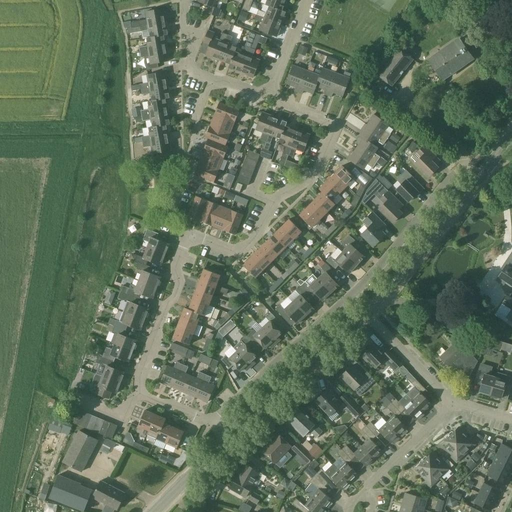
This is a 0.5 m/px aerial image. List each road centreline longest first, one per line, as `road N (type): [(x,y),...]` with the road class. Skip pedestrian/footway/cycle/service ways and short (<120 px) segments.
road 1 (residential): [(212,422),(358,288),(464,167)]
road 2 (tertiary): [(227,440),(366,311)]
road 3 (tertiary): [(366,311),(481,175)]
road 4 (residential): [(273,202),(319,165),(336,124),(281,102),(272,90)]
road 5 (residential): [(140,393),(139,378),(180,283),(174,268),(188,236)]
road 6 (residential): [(464,167),(459,150),(352,81)]
road 7 (residential): [(453,402),(366,311)]
road 8 (residential): [(364,491),(453,402)]
